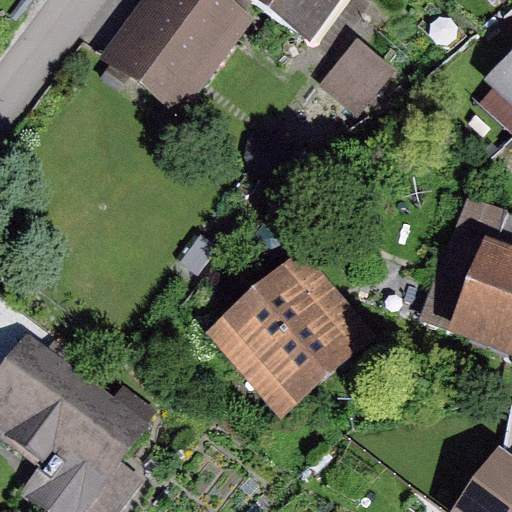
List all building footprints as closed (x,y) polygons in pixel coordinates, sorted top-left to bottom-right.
[(256,30),(215,0),(152,0),(99,71),(180,131),(256,30)] [(234,0),(310,57),(352,0),(234,0)] [(359,51),(321,95),(360,128),(398,84),(359,51)] [(511,74),(486,97),(511,120),(511,74)] [(511,222),(468,206),(419,333),(456,347),(452,358),(511,381),(511,222)] [(305,266),(206,352),(283,440),(382,355),(305,266)] [(115,406),(29,345),(0,386),(0,452),(38,479),(19,505),(28,511),(130,511),(146,490),(124,474),(164,418),(126,391),(115,406)] [(511,511),(511,469),(472,440),(418,511),(511,511)]
